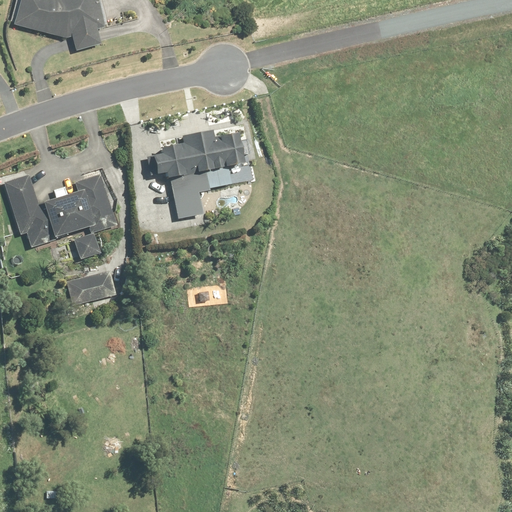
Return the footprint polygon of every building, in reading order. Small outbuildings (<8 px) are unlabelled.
[(16,0),(11,24),(70,37),(73,49),(99,42),(95,26),(101,25),(94,0),(16,0)] [(152,174),(168,172),(176,218),(202,214),(198,192),(209,190),(206,171),(243,165),(242,156),(248,155),(245,139),(238,140),(237,133),(213,137),(212,129),(182,134),(183,142),(167,145),(168,151),(149,154),(152,174)] [(27,176),(3,183),(19,234),(25,232),(29,246),(87,229),(88,233),(94,231),(115,225),(100,174),(73,183),(76,192),(66,195),(64,188),(53,191),(55,196),(35,202),(27,176)] [(94,231),(88,233),(74,237),(81,259),(101,253),(94,231)] [(109,271),(67,285),(74,307),(116,293),(109,271)] [(227,285),(187,288),(188,307),(228,304),(227,285)] [(150,434),(94,438),(94,452),(151,449),(150,434)] [(58,490),(44,490),(44,498),(58,498),(58,490)]
